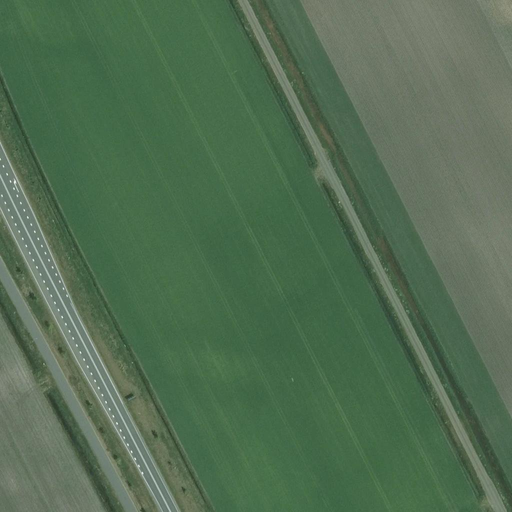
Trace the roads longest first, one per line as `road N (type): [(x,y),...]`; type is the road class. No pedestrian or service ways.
road 1 (unclassified): [(498,511),(241,0)]
road 2 (trunk): [(165,511),(0,187)]
road 3 (unclassified): [(130,511),(0,269)]
